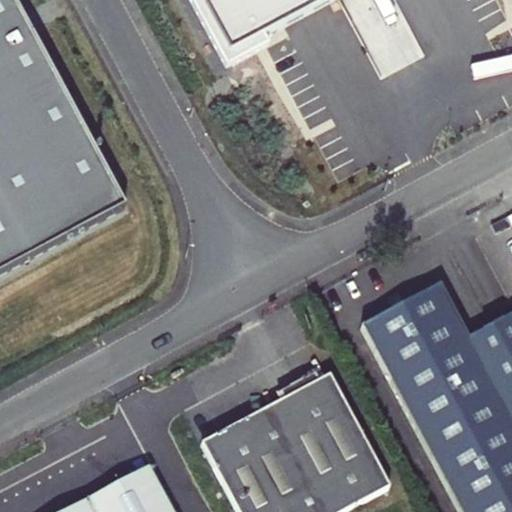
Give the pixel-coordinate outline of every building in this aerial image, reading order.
[(0,0),(0,280),(122,216),(8,0),(0,0)] [(195,0),(228,61),(341,0),(195,0)] [(511,511),(511,316),(465,341),(437,288),(357,330),(452,511),(511,511)] [(328,379),(199,448),(232,511),(345,511),(387,490),(328,379)] [(167,511),(145,471),(69,511),(167,511)]
